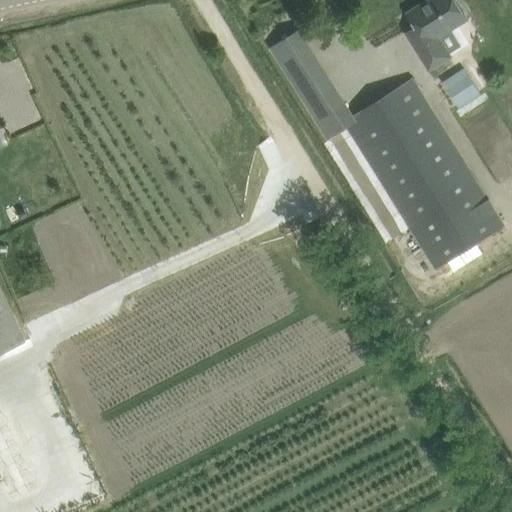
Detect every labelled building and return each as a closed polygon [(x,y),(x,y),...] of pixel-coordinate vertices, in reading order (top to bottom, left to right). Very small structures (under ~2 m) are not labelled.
[(413,42),(430,69),(451,56),(448,53),(438,36),(453,27),(467,18),(455,0),(431,0),(409,14),(422,36),(413,42)] [(463,44),(453,27),(438,36),(448,53),(463,44)] [(299,30),(272,48),(288,73),(298,89),(325,72),(315,56),(299,30)] [(442,81),(447,89),(468,74),(463,68),(442,81)] [(325,72),(298,89),(329,139),(346,127),(343,123),(352,118),(325,72)] [(468,74),(447,89),(459,108),(481,94),(468,74)] [(435,269),(504,227),(413,80),(352,118),(343,123),(346,127),(435,269)] [(0,288),(0,352),(24,342),(0,288)]
